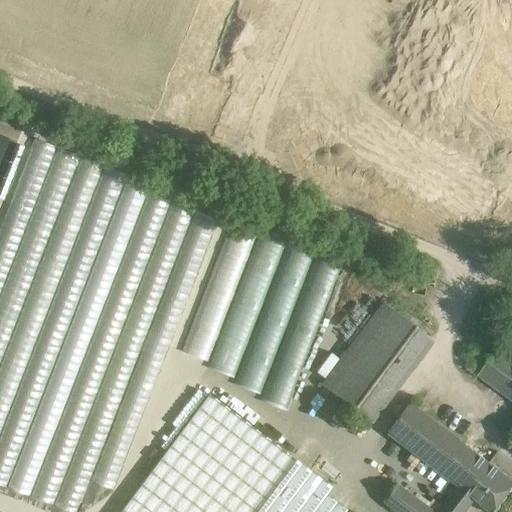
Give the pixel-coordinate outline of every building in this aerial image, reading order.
[(259,148),(444,202),(475,97),(444,67),(511,50),(511,0),(337,0),(323,15),(335,26),(331,27),(309,50),(302,74),(313,84),(292,88),(296,105),(286,116),(292,122),(277,125),(272,104),(259,148)] [(226,217),(179,364),(293,400),(339,252),(226,217)] [(380,309),(336,367),(359,384),(402,326),(380,309)] [(402,326),(359,384),(386,404),(429,346),(402,326)] [(511,382),(511,353),(499,345),(482,369),(508,388),(511,382)] [(359,384),(336,367),(323,385),(372,422),(386,404),(359,384)] [(209,394),(120,511),(313,511),(332,487),(209,394)] [(440,426),(410,404),(388,434),(418,456),(440,426)] [(489,463),(440,426),(418,456),(458,485),(468,492),(489,463)] [(494,511),(511,488),(511,479),(489,463),(468,492),(474,498),(494,511)] [(468,492),(458,485),(448,498),(465,510),(474,498),(468,492)] [(431,511),(400,489),(388,504),(399,511),(431,511)] [(437,511),(463,511),(465,510),(448,498),(437,511)]
